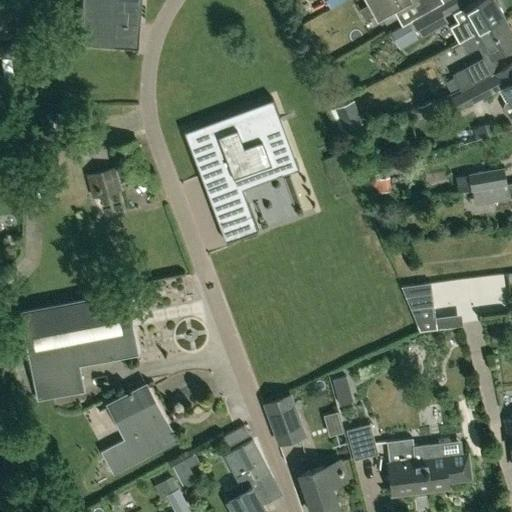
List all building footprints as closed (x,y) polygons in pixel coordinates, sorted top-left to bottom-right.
[(137,0),(86,0),(85,21),(91,21),(89,39),(107,41),(107,47),(114,47),(116,23),(135,25),(137,0)] [(376,19),(394,9),(402,24),(408,20),(412,19),(445,0),(366,0),(368,4),(359,9),(365,20),(374,15),(376,19)] [(461,2),(460,0),(445,0),(412,19),(421,36),(448,21),(443,12),(461,2)] [(469,34),(505,14),(496,0),(472,0),(463,5),(463,7),(456,11),(469,34)] [(511,26),(505,14),(469,34),(462,38),(467,49),(477,43),(485,57),(511,42),(511,26)] [(402,24),(390,30),(400,47),(418,37),(415,33),(408,20),(402,24)] [(476,59),(452,72),(462,89),(485,75),(476,59)] [(456,111),(465,107),(499,88),(491,73),(456,92),(448,96),(456,111)] [(511,80),(502,85),(510,99),(504,102),(503,106),(511,122),(511,80)] [(243,199),(234,176),(289,155),(276,119),(280,117),(273,98),(271,99),(272,103),(232,118),(236,127),(190,144),(199,168),(202,167),(217,208),(243,199)] [(342,107),(348,127),(365,121),(360,102),(342,107)] [(61,144),(63,113),(41,111),(41,142),(61,144)] [(92,197),(122,189),(121,183),(146,175),(134,139),(109,147),(115,165),(85,174),(92,197)] [(503,166),(468,172),(471,189),(506,182),(503,166)] [(38,398),(82,390),(77,362),(136,351),(124,291),(22,310),(38,398)] [(433,304),(409,307),(419,330),(436,328),(435,316),(433,304)] [(0,342),(0,364),(13,368),(8,344),(0,342)] [(114,469),(174,437),(145,383),(111,402),(129,436),(104,449),(114,469)] [(278,443),(304,433),(289,393),(263,402),(271,424),(278,443)] [(354,457),(377,450),(369,423),(346,429),(354,457)] [(235,441),(249,434),(244,424),(230,431),(235,441)] [(390,460),(387,460),(391,491),(446,484),(445,478),(467,475),(465,450),(429,455),(427,441),(412,443),(411,437),(387,440),(390,460)] [(265,511),(253,489),(273,478),(251,439),(224,454),(241,485),(225,494),(235,511),(265,511)] [(312,511),(328,511),(339,508),(330,484),(345,479),(338,459),(299,473),(312,511)] [(166,492),(165,493),(174,511),(191,511),(171,475),(160,481),(166,492)]
